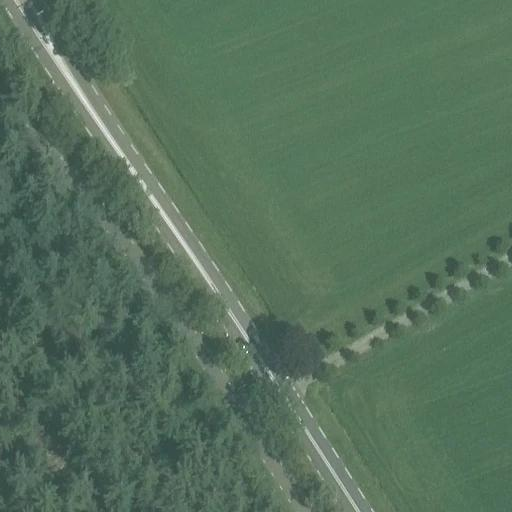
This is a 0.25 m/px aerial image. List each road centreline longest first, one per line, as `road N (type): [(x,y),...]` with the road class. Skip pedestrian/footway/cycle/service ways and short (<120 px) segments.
road 1 (primary): [(354,511),(24,0)]
road 2 (unclassified): [(304,511),(120,239),(0,127)]
road 3 (unknown): [(241,412),(511,257)]
